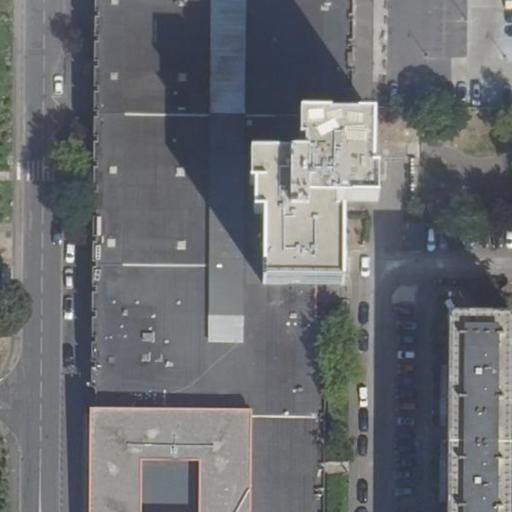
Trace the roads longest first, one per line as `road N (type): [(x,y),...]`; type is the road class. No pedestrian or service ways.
road 1 (residential): [(41,400),(43,0)]
road 2 (residential): [(372,511),(374,272),(511,272)]
